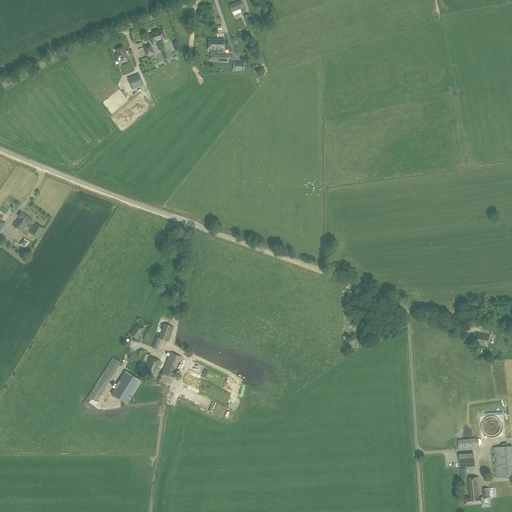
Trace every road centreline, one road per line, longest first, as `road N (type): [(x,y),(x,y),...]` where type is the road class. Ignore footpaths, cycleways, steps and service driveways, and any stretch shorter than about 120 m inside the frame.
road 1 (unclassified): [(420,511),(408,311),(0,149)]
road 2 (unclassified): [(0,88),(195,0)]
road 3 (unknown): [(188,222),(174,331),(149,358)]
